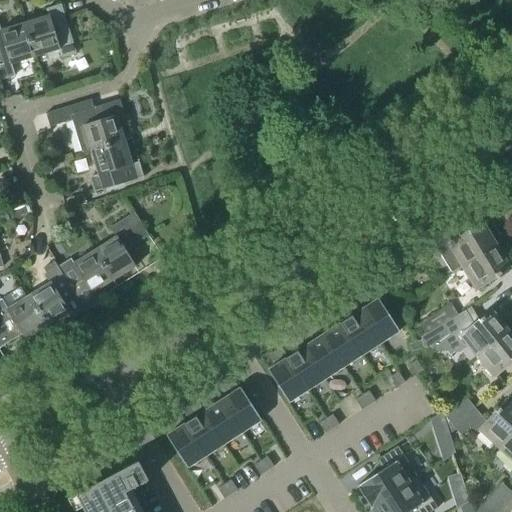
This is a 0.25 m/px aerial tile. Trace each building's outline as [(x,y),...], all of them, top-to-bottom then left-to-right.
[(25,26),(35,59),(59,51),(62,61),(76,56),(61,7),(46,12),(48,19),(25,26)] [(35,59),(25,26),(1,34),(0,31),(0,75),(12,72),(11,66),(35,59)] [(83,155),(91,153),(126,142),(119,118),(126,116),(122,101),(92,110),(90,101),(52,113),(47,114),(51,128),(72,121),(83,155)] [(126,142),(91,153),(98,176),(90,179),(94,194),(145,178),(141,163),(134,166),(126,142)] [(84,196),(67,201),(70,209),(87,204),(84,196)] [(33,216),(29,204),(10,210),(14,222),(33,216)] [(116,239),(95,252),(113,281),(135,267),(125,252),(149,237),(135,214),(110,229),(116,239)] [(451,276),(463,268),(496,248),(482,224),(471,231),(465,221),(430,242),(451,276)] [(510,270),(496,248),(463,268),(477,290),(510,270)] [(58,269),(85,313),(99,305),(92,294),(113,281),(95,252),(74,265),(71,261),(58,269)] [(85,313),(58,269),(45,277),(50,285),(29,298),(47,327),(68,314),(72,321),(85,313)] [(0,348),(21,335),(25,341),(47,327),(29,298),(8,311),(2,301),(0,302),(0,348)] [(378,300),(359,312),(380,345),(399,332),(378,300)] [(451,305),(417,326),(423,337),(458,316),(451,305)] [(469,346),(477,357),(507,332),(491,312),(474,325),(465,311),(458,316),(423,337),(426,346),(439,347),(447,338),(455,349),(465,349),(469,346)] [(359,312),(341,324),(362,356),(380,345),(359,312)] [(341,324),(323,336),(344,368),(362,356),(341,324)] [(511,363),(511,338),(507,332),(477,357),(494,377),(511,363)] [(323,336),(305,347),(326,380),(344,368),(323,336)] [(305,347),(287,359),(307,392),(326,380),(305,347)] [(287,359),(268,371),(288,404),(307,392),(287,359)] [(416,361),(409,365),(416,376),(423,371),(416,361)] [(398,373),(391,377),(398,388),(405,383),(398,373)] [(240,389),(221,401),(242,434),(261,421),(240,389)] [(369,392),(362,396),(368,406),(375,402),(369,392)] [(362,396),(355,401),(362,411),(368,406),(362,396)] [(467,400),(445,417),(453,428),(475,410),(467,400)] [(221,401),(203,413),(224,445),(242,434),(221,401)] [(453,428),(460,436),(471,427),(477,432),(480,430),(500,448),(511,435),(511,407),(506,402),(485,424),(482,419),(475,410),(453,428)] [(203,413),(185,425),(206,457),(224,445),(203,413)] [(332,415),(326,420),(332,430),(339,426),(332,415)] [(435,419),(429,423),(434,435),(446,428),(442,415),(435,419)] [(326,420),(319,424),(325,434),(332,430),(326,420)] [(185,425),(166,437),(187,469),(206,457),(185,425)] [(511,435),(500,448),(511,459),(511,435)] [(383,471),(357,487),(371,509),(418,479),(398,447),(376,461),(383,471)] [(267,457),(260,462),(267,472),(274,468),(267,457)] [(260,462),(254,466),(260,476),(267,472),(260,462)] [(138,463),(76,496),(82,508),(84,511),(142,511),(131,491),(148,482),(138,463)] [(372,511),(369,511),(432,511),(437,509),(418,479),(371,509),(372,511)] [(231,481),(224,485),(231,495),(237,491),(231,481)] [(502,484),(476,511),(493,511),(511,493),(502,484)] [(224,485),(217,490),(224,500),(231,495),(224,485)] [(466,493),(454,497),(457,508),(469,505),(466,493)] [(511,493),(493,511),(509,511),(511,509),(511,493)]
